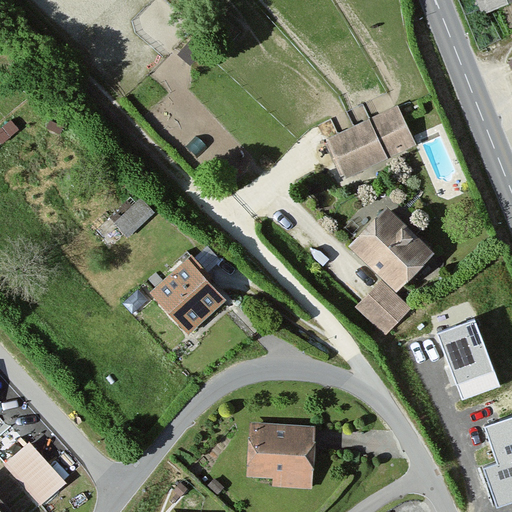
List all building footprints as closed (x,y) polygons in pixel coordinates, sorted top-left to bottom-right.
[(511,0),(475,0),(482,15),(511,2),(511,0)] [(414,145),(398,107),(325,139),(341,177),(414,145)] [(142,192),(116,219),(128,230),(154,203),(142,192)] [(385,209),(347,247),(381,280),(355,306),(386,336),(412,310),(395,293),(432,255),(385,209)] [(185,259),(147,293),(186,336),(224,302),(185,259)] [(475,319),(438,332),(462,400),(499,387),(475,319)] [(497,464),(483,469),(497,508),(511,503),(511,417),(484,427),(497,464)] [(315,425),(249,422),(246,479),(272,480),(272,488),(312,490),(315,425)] [(26,444),(1,467),(38,509),(64,486),(26,444)]
